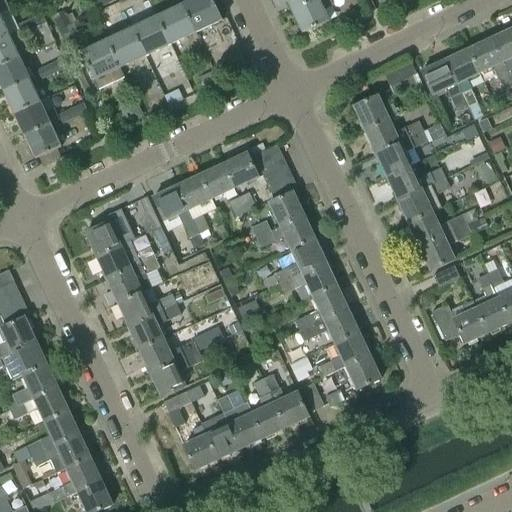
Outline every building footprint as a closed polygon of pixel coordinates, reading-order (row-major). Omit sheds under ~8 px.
[(100,0),(93,0),(89,2),(93,11),(104,7),(100,0)] [(195,0),(183,6),(196,34),(222,22),(211,0),(195,0)] [(317,0),(287,0),(293,12),(317,0)] [(330,22),(324,11),(332,7),(328,0),(317,0),(293,12),(303,35),(330,22)] [(158,18),(171,46),(196,34),(183,6),(158,18)] [(42,16),(28,22),(32,30),(46,24),(42,16)] [(54,21),(59,30),(70,25),(67,17),(66,16),(54,21)] [(132,30),(145,58),(171,46),(158,18),(132,30)] [(28,22),(16,28),(19,36),(32,30),(28,22)] [(64,42),(79,36),(73,24),(70,25),(59,30),(64,42)] [(132,30),(107,41),(120,69),(145,58),(132,30)] [(511,30),(492,40),(511,82),(511,30)] [(0,39),(0,64),(18,57),(8,36),(0,39)] [(468,51),(479,75),(492,69),(504,93),(511,89),(511,82),(492,40),(468,51)] [(94,82),(120,69),(107,41),(81,54),(94,82)] [(479,75),(468,51),(445,62),(456,86),(457,85),(479,75)] [(29,79),(18,57),(0,64),(0,86),(2,92),(29,79)] [(50,66),(54,74),(67,68),(63,60),(50,66)] [(461,95),(462,95),(457,85),(456,86),(445,62),(421,73),(433,97),(445,91),(450,101),(451,100),(457,114),(467,109),(461,95)] [(54,74),(50,66),(36,72),(40,80),(54,74)] [(217,84),(212,73),(198,79),(203,90),(217,84)] [(394,98),(418,87),(413,77),(390,88),(394,98)] [(2,92),(13,115),(40,103),(29,79),(2,92)] [(164,98),(169,107),(183,101),(179,91),(164,98)] [(471,91),(462,95),(461,95),(467,109),(477,105),(471,91)] [(419,106),(428,102),(425,94),(415,99),(419,106)] [(365,133),(389,121),(398,117),(393,105),(384,110),(378,97),(354,108),(365,133)] [(45,115),(40,103),(13,115),(24,137),(50,125),(59,121),(61,125),(74,119),(70,111),(57,117),(54,110),(45,115)] [(84,105),(70,111),(74,119),(88,113),(84,105)] [(395,134),(389,121),(365,133),(376,156),(409,140),(424,133),(419,123),(395,134)] [(50,125),(24,137),(35,160),(61,148),(50,125)] [(440,125),(427,131),(433,143),(446,137),(440,125)] [(478,138),(474,128),(465,132),(469,142),(478,138)] [(424,133),(409,140),(376,156),(386,179),(411,167),(404,154),(428,143),(424,133)] [(494,156),(504,151),(498,140),(488,145),(494,156)] [(259,169),(282,157),(277,146),(254,158),(259,169)] [(223,166),(234,190),(259,179),(247,154),(223,166)] [(497,166),(504,163),(500,154),(494,157),(497,166)] [(288,168),(282,157),(259,169),(264,180),(288,168)] [(200,177),(212,201),(234,190),(223,166),(200,177)] [(397,202),(445,179),(441,170),(417,181),(411,167),(386,179),(397,202)] [(269,191),(293,179),(288,168),(264,180),(269,191)] [(176,188),(188,212),(192,221),(199,235),(208,231),(209,231),(203,216),(216,210),(212,201),(200,177),(176,188)] [(298,191),(293,179),(269,191),(274,202),(298,191)] [(450,190),(445,179),(397,202),(408,226),(433,215),(426,201),(450,190)] [(199,235),(192,221),(188,212),(176,188),(153,199),(164,223),(178,216),(189,240),(199,235)] [(294,194),(299,192),(298,191),(274,202),(269,205),(280,228),(304,216),(294,194)] [(249,194),(238,199),(245,214),(256,209),(249,194)] [(236,218),(245,214),(238,199),(229,204),(236,218)] [(148,201),(141,204),(146,215),(153,211),(148,201)] [(153,211),(146,215),(144,215),(152,232),(161,228),(153,211)] [(433,215),(408,226),(419,249),(444,238),(433,215)] [(315,240),(304,216),(280,228),(280,229),(271,233),(256,240),(261,250),(276,243),(276,244),(285,239),(291,252),(315,240)] [(452,234),(467,227),(462,216),(447,223),(452,234)] [(85,234),(96,258),(121,247),(110,223),(85,234)] [(256,240),(271,233),(266,223),(252,229),(256,240)] [(472,236),(467,227),(452,234),(457,243),(472,236)] [(208,231),(199,235),(201,240),(210,236),(208,231)] [(454,261),(444,238),(419,249),(430,273),(454,261)] [(291,252),(302,275),(326,264),(315,240),(291,252)] [(131,270),(121,247),(96,258),(107,281),(131,270)] [(326,264),(302,275),(293,279),(278,286),(283,296),(306,285),(313,298),(337,287),(326,264)] [(454,268),(433,278),(438,290),(460,280),(454,268)] [(273,276),(278,286),(293,279),(288,269),(273,276)] [(118,304),(142,293),(131,270),(107,281),(118,304)] [(234,280),(229,270),(220,274),(224,284),(234,280)] [(502,287),(504,286),(497,271),(488,275),(495,290),(502,287)] [(0,275),(0,288),(14,282),(9,272),(0,275)] [(473,303),(476,310),(488,335),(511,324),(499,299),(488,275),(478,280),(485,298),(473,303)] [(231,299),(241,295),(234,280),(224,284),(231,299)] [(0,302),(19,293),(14,282),(0,288),(0,302)] [(300,333),(315,326),(324,322),(348,310),(337,287),(313,298),(319,312),(310,316),(295,323),(300,333)] [(207,305),(221,299),(217,292),(204,298),(207,305)] [(0,302),(0,315),(0,316),(24,304),(19,293),(0,302)] [(148,307),(142,293),(118,304),(129,328),(177,306),(172,296),(148,307)] [(511,293),(499,299),(511,324),(511,323),(511,293)] [(430,306),(432,301),(429,294),(420,298),(425,309),(430,306)] [(173,299),(177,305),(183,303),(180,296),(173,299)] [(488,335),(476,310),(473,303),(463,308),(466,315),(454,320),(448,306),(431,314),(445,343),(460,336),(465,346),(488,335)] [(30,316),(24,304),(0,316),(6,327),(25,318),(30,316)] [(140,352),(164,340),(157,327),(181,316),(177,306),(129,328),(140,352)] [(324,322),(315,326),(300,333),(305,343),(328,332),(335,345),(359,334),(348,310),(324,322)] [(0,358),(1,358),(12,353),(15,352),(18,351),(36,342),(26,319),(30,317),(30,316),(25,318),(6,327),(0,330),(7,343),(0,346),(0,358)] [(236,324),(227,329),(231,337),(240,332),(236,324)] [(192,340),(194,342),(198,352),(223,341),(218,328),(192,340)] [(256,349),(264,346),(258,334),(251,338),(256,349)] [(346,369),(370,358),(359,334),(335,345),(346,369)] [(174,364),(164,340),(140,352),(150,375),(174,364)] [(47,365),(36,342),(18,351),(15,352),(12,353),(1,358),(0,358),(0,371),(17,364),(22,376),(26,375),(28,374),(47,365)] [(381,381),(370,358),(346,369),(357,392),(381,381)] [(309,378),(308,375),(302,362),(290,367),(298,383),(309,378)] [(174,364),(150,375),(161,399),(185,388),(174,364)] [(5,401),(10,411),(18,407),(24,404),(24,405),(34,400),(33,400),(58,388),(47,365),(28,374),(26,375),(22,376),(28,389),(13,396),(13,397),(5,401)] [(273,376),(262,381),(269,395),(270,395),(274,404),(273,405),(285,430),(309,419),(297,394),(285,399),(281,390),(279,390),(273,376)] [(251,415),(262,440),(285,430),(273,405),(274,404),(270,395),(269,395),(262,381),(253,385),(260,399),(258,400),(263,410),(251,415)] [(324,408),(314,385),(303,390),(313,413),(324,408)] [(69,411),(58,388),(33,400),(34,400),(24,405),(24,404),(18,407),(10,411),(15,421),(38,410),(44,423),(69,411)] [(187,394),(192,404),(205,398),(200,388),(187,394)] [(340,391),(325,398),(329,409),(345,402),(340,391)] [(187,394),(164,404),(169,414),(168,414),(175,429),(185,425),(178,410),(192,404),(187,394)] [(217,402),(240,451),(262,440),(251,415),(239,421),(235,412),(228,397),(217,402)] [(205,436),(217,462),(240,451),(217,402),(208,406),(215,421),(219,430),(207,435),(205,436)] [(80,435),(69,411),(44,423),(50,437),(41,441),(27,448),(32,458),(46,451),(55,447),(80,435)] [(217,462),(205,436),(207,435),(203,427),(192,432),(197,440),(183,446),(195,472),(217,462)] [(46,451),(32,458),(35,466),(36,468),(51,462),(57,474),(66,470),(90,458),(80,435),(55,447),(46,451)] [(102,482),(90,458),(66,470),(72,483),(62,488),(29,503),(33,511),(37,511),(66,499),(77,494),(102,482)] [(17,478),(28,473),(31,472),(29,469),(26,461),(23,462),(23,463),(12,467),(13,469),(17,478)] [(0,480),(0,486),(0,488),(14,481),(11,476),(0,480)] [(23,491),(24,490),(34,486),(30,477),(19,482),(23,491)] [(42,482),(34,486),(36,491),(45,487),(42,482)] [(99,511),(113,506),(102,482),(77,494),(85,511),(99,511)] [(20,511),(11,511),(7,502),(10,501),(10,500),(0,488),(0,486),(0,511),(28,511),(27,509),(20,511)]
